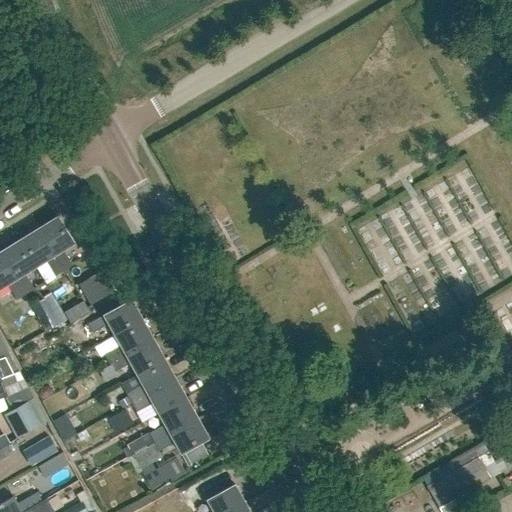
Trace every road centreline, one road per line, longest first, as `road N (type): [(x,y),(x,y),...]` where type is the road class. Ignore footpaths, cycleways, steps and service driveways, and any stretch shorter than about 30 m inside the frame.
road 1 (tertiary): [(317,511),(111,139)]
road 2 (unclassified): [(111,139),(343,0)]
road 3 (tertiary): [(111,139),(43,0)]
road 4 (residential): [(0,208),(111,139)]
